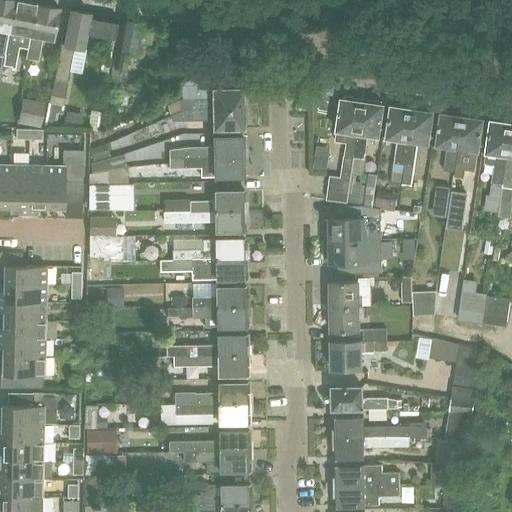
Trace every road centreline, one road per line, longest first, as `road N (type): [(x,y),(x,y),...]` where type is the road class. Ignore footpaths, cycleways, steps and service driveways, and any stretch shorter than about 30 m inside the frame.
road 1 (residential): [(287,511),(300,334),(291,197),(280,163),(285,44)]
road 2 (residential): [(511,76),(285,44)]
road 3 (residential): [(285,44),(262,23),(125,0)]
